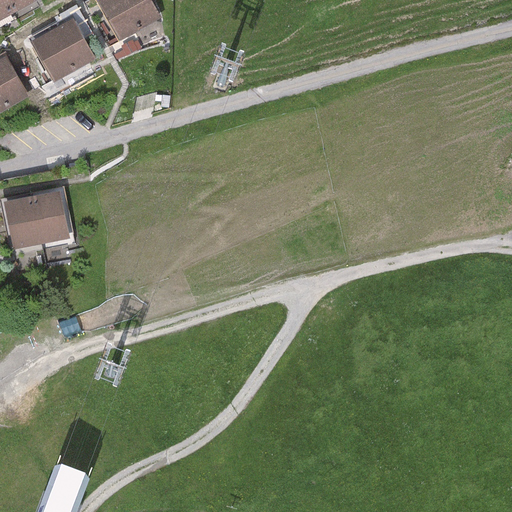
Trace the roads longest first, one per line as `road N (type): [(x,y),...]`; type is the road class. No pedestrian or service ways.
road 1 (track): [(511,247),(483,244),(312,286),(230,422),(127,477),(82,511)]
road 2 (track): [(0,398),(86,347),(312,286)]
